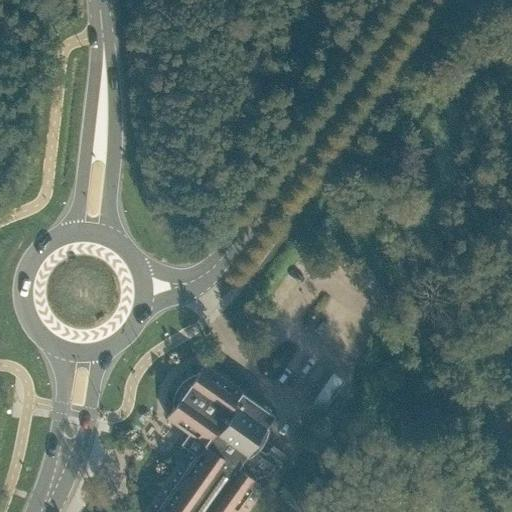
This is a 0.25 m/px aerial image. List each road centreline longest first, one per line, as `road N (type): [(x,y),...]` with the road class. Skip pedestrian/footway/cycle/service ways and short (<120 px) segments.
road 1 (tertiary): [(408,0),(287,174)]
road 2 (tertiary): [(112,236),(112,79),(102,42)]
road 3 (tertiary): [(102,42),(80,192),(66,230)]
road 4 (tertiary): [(144,286),(181,283),(214,264),(287,174)]
road 5 (tertiary): [(66,230),(30,255),(20,283),(31,325),(54,345)]
road 6 (tertiary): [(56,475),(73,461),(104,347)]
road 7 (tertiary): [(54,345),(62,368),(56,475)]
